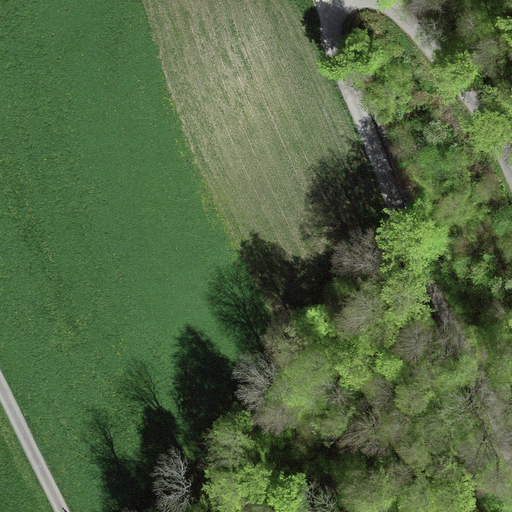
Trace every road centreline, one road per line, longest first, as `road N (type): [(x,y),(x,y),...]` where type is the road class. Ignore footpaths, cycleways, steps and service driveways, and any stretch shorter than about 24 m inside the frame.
road 1 (residential): [(356,0),(337,34),(400,226),(511,457)]
road 2 (residential): [(511,167),(474,101),(388,0)]
road 3 (residential): [(0,392),(62,511)]
